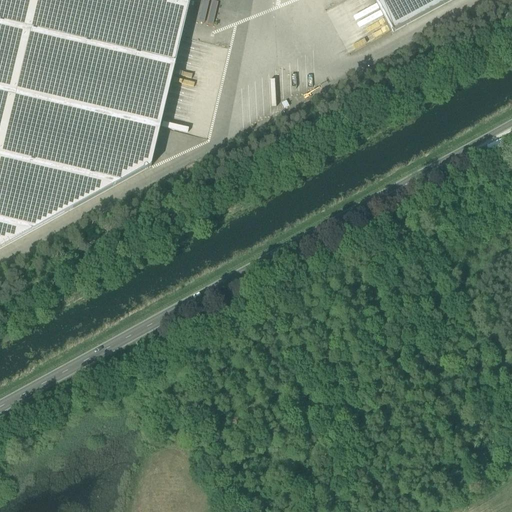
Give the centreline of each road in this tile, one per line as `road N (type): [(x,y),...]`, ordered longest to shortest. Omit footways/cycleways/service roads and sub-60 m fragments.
road 1 (track): [(511,41),(0,323)]
road 2 (primary): [(0,408),(479,146)]
road 3 (unknown): [(466,0),(338,67),(252,14)]
road 4 (unknown): [(252,14),(213,152)]
